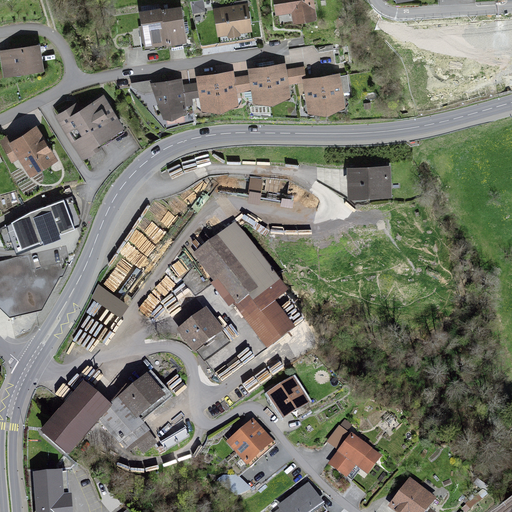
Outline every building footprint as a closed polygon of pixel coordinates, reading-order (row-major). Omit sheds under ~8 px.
[(193,11),(205,11),(204,0),(196,0),(192,0),(193,11)] [(296,19),(314,17),(311,0),(275,0),(278,12),(294,9),(296,19)] [(220,33),(249,29),(246,5),(217,9),(220,33)] [(161,8),(165,39),(184,37),(180,6),(161,8)] [(142,11),(146,42),(165,39),(161,8),(142,11)] [(42,68),(38,44),(1,50),(5,74),(42,68)] [(283,65),(267,67),(271,96),(287,94),(283,65)] [(267,67),(252,69),(256,98),(271,96),(267,67)] [(231,72),(215,75),(219,104),(235,102),(231,72)] [(215,75),(199,77),(203,106),(219,104),(215,75)] [(338,76),(322,78),(326,106),(342,103),(338,76)] [(322,78),(307,80),(311,108),(326,106),(322,78)] [(181,79),(152,83),(165,114),(185,111),(184,103),(191,102),(188,85),(182,86),(181,79)] [(126,132),(100,90),(71,108),(66,100),(48,111),(79,161),(126,132)] [(0,154),(15,182),(51,162),(31,126),(0,143),(0,154)] [(389,192),(388,165),(350,167),(351,194),(389,192)] [(239,203),(252,206),(258,182),(244,179),(239,203)] [(58,231),(74,225),(65,200),(8,222),(18,249),(59,234),(58,231)] [(254,351),(285,331),(267,303),(279,295),(233,224),(185,254),(215,300),(220,297),(254,351)] [(24,252),(0,257),(0,314),(7,319),(42,311),(68,258),(28,268),(24,252)] [(92,295),(122,312),(130,299),(99,282),(92,295)] [(160,285),(139,307),(148,315),(169,293),(160,285)] [(185,356),(217,333),(200,309),(168,331),(185,356)] [(213,372),(217,371),(219,377),(241,368),(233,348),(207,358),(213,372)] [(142,372),(111,398),(134,426),(166,400),(142,372)] [(284,415),(305,401),(292,381),(270,394),(284,415)] [(108,407),(84,386),(45,430),(69,451),(108,407)] [(253,422),(230,441),(247,461),(269,442),(253,422)] [(368,472),(379,456),(346,433),(351,426),(344,422),(330,442),(341,450),(331,465),(346,476),(355,463),(368,472)] [(161,438),(165,446),(188,435),(184,427),(161,438)] [(138,447),(145,453),(157,440),(151,434),(138,447)] [(61,472),(35,474),(37,511),(71,511),(70,496),(63,497),(61,472)] [(402,511),(421,511),(432,498),(410,482),(393,505),(402,511)] [(324,511),(326,511),(308,485),(279,506),(282,509),(277,511),(324,511)]
